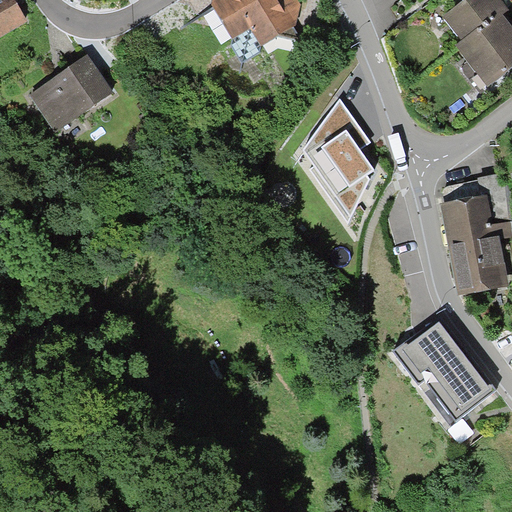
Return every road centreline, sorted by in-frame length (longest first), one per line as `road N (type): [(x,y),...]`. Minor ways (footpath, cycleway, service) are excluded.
road 1 (residential): [(419,170),(445,284),(511,379)]
road 2 (residential): [(350,0),(419,170)]
road 3 (residential): [(46,0),(73,23),(97,29),(158,0)]
